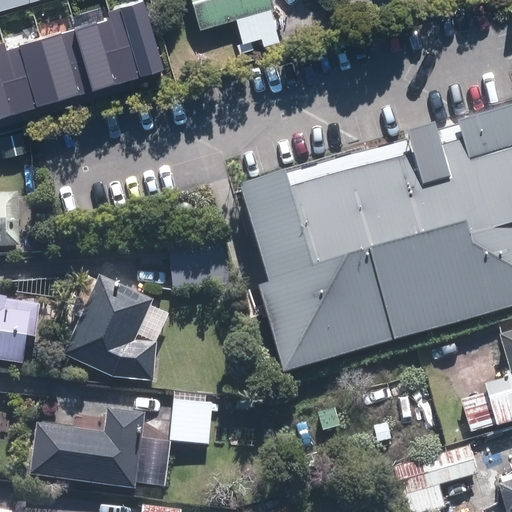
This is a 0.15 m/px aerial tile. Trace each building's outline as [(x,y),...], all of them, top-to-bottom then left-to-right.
[(0,0),(0,9),(32,0),(0,0)] [(267,0),(190,0),(199,28),(235,18),(242,41),(259,36),(262,44),(275,40),(266,8),(270,7),(267,0)] [(110,20),(129,81),(165,70),(144,1),(108,12),(110,20)] [(69,32),(87,93),(129,81),(110,20),(69,32)] [(41,41),(59,102),(87,93),(69,32),(41,41)] [(41,41),(17,48),(35,109),(59,102),(41,41)] [(0,45),(0,119),(35,109),(17,48),(7,51),(5,44),(0,45)] [(258,290),(281,376),(511,311),(511,99),(432,122),(434,131),(241,187),(267,287),(258,290)] [(0,196),(0,249),(18,249),(16,196),(0,196)] [(221,245),(165,248),(167,291),(202,290),(201,270),(222,269),(221,245)] [(62,356),(113,379),(151,382),(153,346),(129,344),(149,303),(98,279),(62,356)] [(0,363),(19,366),(23,338),(33,339),(37,308),(0,302),(0,363)] [(511,423),(511,334),(497,339),(509,379),(481,387),(494,429),(511,423)] [(415,427),(408,396),(394,399),(401,431),(415,427)] [(209,404),(169,402),(168,445),(208,447),(209,404)] [(340,432),(332,408),(309,415),(316,439),(340,432)] [(33,428),(28,478),(132,490),(140,416),(104,412),(101,435),(33,428)] [(393,447),(387,421),(368,426),(374,452),(393,447)] [(466,448),(391,470),(403,511),(427,511),(442,508),(436,486),(474,475),(466,448)] [(511,511),(511,455),(511,456),(511,457),(511,482),(496,488),(502,511),(511,511)]
